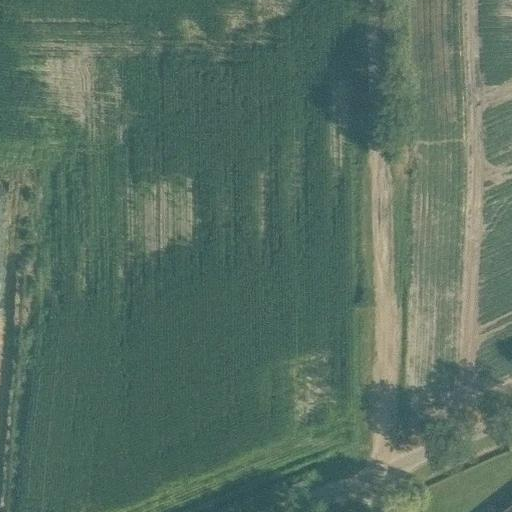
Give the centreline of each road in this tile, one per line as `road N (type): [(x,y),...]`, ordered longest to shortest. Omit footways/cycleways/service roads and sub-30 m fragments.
road 1 (track): [(376,0),(383,475)]
road 2 (unclassified): [(383,475),(511,415)]
